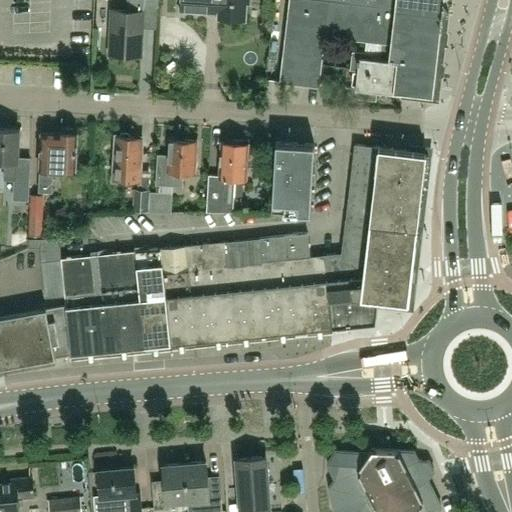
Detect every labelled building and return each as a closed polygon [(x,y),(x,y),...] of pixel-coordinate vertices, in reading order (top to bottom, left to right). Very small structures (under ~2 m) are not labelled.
[(157,7),(157,0),(127,0),(127,11),(111,10),(108,54),(141,56),(145,6),(157,7)] [(249,3),(248,0),(182,0),(181,11),(219,13),(219,18),(245,20),(246,3),(249,3)] [(289,0),(284,45),(324,50),(325,36),(407,45),(407,41),(437,45),(440,13),(442,13),(442,11),(443,11),(448,7),(449,7),(450,5),(450,6),(450,0),(289,0)] [(284,45),(280,83),(319,87),(325,36),(367,40),(365,52),(352,51),(350,68),(358,69),(356,88),(358,88),(357,97),(375,99),(376,90),(401,93),(401,89),(431,92),(436,48),(437,45),(407,41),(407,45),(325,36),(324,50),(284,45)] [(28,200),(30,158),(18,158),(19,130),(0,128),(0,160),(5,161),(4,179),(14,179),(14,199),(28,200)] [(62,128),(62,132),(59,132),(59,134),(42,133),(40,169),(39,192),(52,193),(53,169),(76,170),(78,133),(75,133),(75,129),(62,128)] [(122,133),(119,135),(116,135),(114,167),(115,167),(114,180),(138,181),(139,169),(140,169),(142,137),(131,136),(128,133),(122,133)] [(197,171),(197,163),(195,162),(196,141),(170,139),(169,156),(159,155),(157,184),(182,185),(182,173),(194,174),(195,170),(197,171)] [(244,144),(244,141),(233,140),(233,143),(221,142),(219,176),(209,175),(207,211),(233,212),(235,178),(246,179),(248,144),(244,144)] [(294,161),(313,162),(314,145),(276,143),(275,160),(294,161)] [(420,151),(354,143),(342,253),(376,298),(403,301),(420,151)] [(294,161),(275,160),(273,185),(293,187),(294,161)] [(293,187),(312,188),(313,162),(294,161),(293,187)] [(293,187),(273,185),(272,211),(273,211),(291,212),(293,187)] [(309,213),(310,213),(312,188),(293,187),(291,212),(309,213)] [(149,190),(148,190),(138,189),(134,189),(133,211),(148,212),(149,192),(149,190)] [(172,193),(149,192),(148,212),(171,213),(172,193)] [(31,194),(30,234),(42,235),(44,195),(31,194)] [(376,298),(342,253),(310,256),(308,233),(260,238),(223,242),(223,241),(60,258),(58,238),(28,238),(29,247),(39,246),(45,297),(64,295),(66,305),(0,316),(0,364),(39,358),(40,361),(54,359),(54,356),(70,353),(69,349),(331,322),(331,326),(374,321),(376,298)] [(437,511),(441,507),(428,479),(434,471),(429,461),(418,460),(414,451),(372,448),(369,453),(335,451),(327,463),(334,479),(329,487),(333,509),(336,511),(437,511)] [(240,511),(269,511),(266,457),(237,459),(240,511)] [(206,462),(185,464),(188,501),(189,511),(221,509),(219,477),(207,478),(206,462)] [(188,501),(185,464),(164,465),(165,481),(153,482),(155,508),(168,507),(167,502),(188,501)] [(95,511),(127,511),(129,511),(128,511),(141,511),(140,492),(136,492),(134,467),(98,470),(100,495),(94,495),(95,511)] [(18,498),(34,497),(32,477),(11,479),(11,483),(0,484),(0,511),(19,509),(18,498)] [(82,511),(81,497),(49,500),(49,511),(82,511)]
